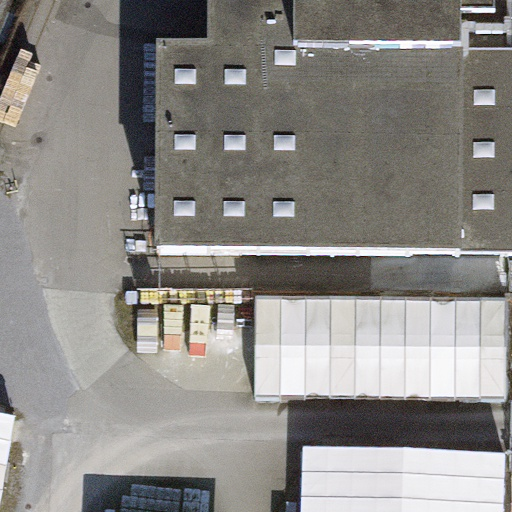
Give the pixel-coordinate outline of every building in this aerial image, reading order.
[(159,48),(160,257),(511,257),(511,0),(204,0),(203,46),(159,48)] [(511,402),(511,303),(264,303),(264,402),(511,402)] [(0,412),(0,511),(13,511),(18,413),(0,412)] [(511,511),(511,500),(511,456),(307,453),(306,511),(511,511)] [(95,496),(94,511),(251,511),(252,499),(95,496)]
